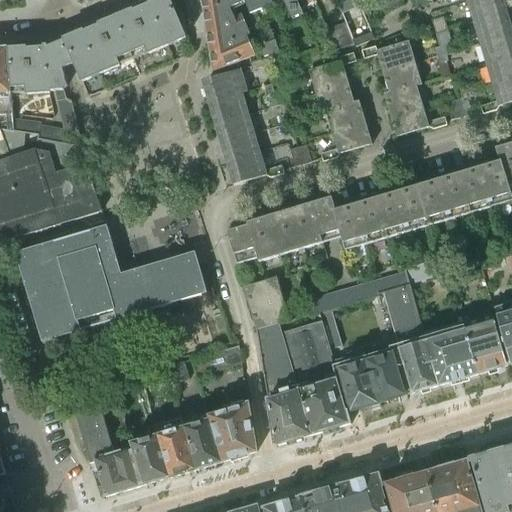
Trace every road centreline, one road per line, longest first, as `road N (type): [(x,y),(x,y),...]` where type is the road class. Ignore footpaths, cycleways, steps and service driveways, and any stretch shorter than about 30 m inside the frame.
road 1 (residential): [(272,477),(246,337),(219,248),(218,209),(511,119)]
road 2 (residential): [(272,477),(511,407)]
road 3 (residential): [(68,511),(20,403),(0,386)]
road 4 (residential): [(154,511),(272,477)]
